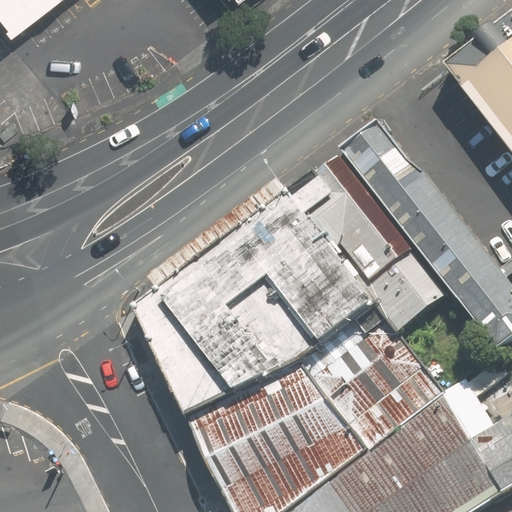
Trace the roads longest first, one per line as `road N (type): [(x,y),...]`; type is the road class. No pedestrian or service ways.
road 1 (primary): [(0,200),(76,166),(353,0)]
road 2 (secondary): [(435,0),(288,129),(161,225)]
road 3 (secondary): [(141,171),(358,0)]
road 4 (unclassified): [(85,314),(178,479),(183,506)]
road 5 (unclassified): [(126,511),(83,424),(36,371)]
road 6 (secondary): [(35,287),(64,236),(141,171)]
road 7 (secondary): [(0,243),(141,171)]
road 8 (secondary): [(161,225),(35,287)]
